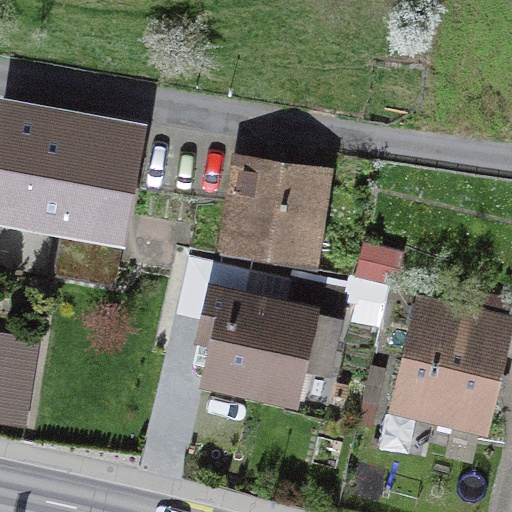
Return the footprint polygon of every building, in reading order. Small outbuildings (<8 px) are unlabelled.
[(6,107),(0,139),(0,207),(34,213),(40,183),(72,189),(58,268),(109,278),(132,148),(109,144),(111,134),(86,129),(87,121),(6,107)] [(234,167),(221,253),(312,268),(321,209),(311,207),(315,179),(234,167)] [(210,288),(199,333),(212,335),(204,376),(294,396),(302,356),(329,362),(344,287),(290,277),(285,302),(210,288)] [(418,297),(392,404),(485,426),(511,320),(418,297)] [(0,411),(31,414),(38,329),(0,325),(0,411)]
